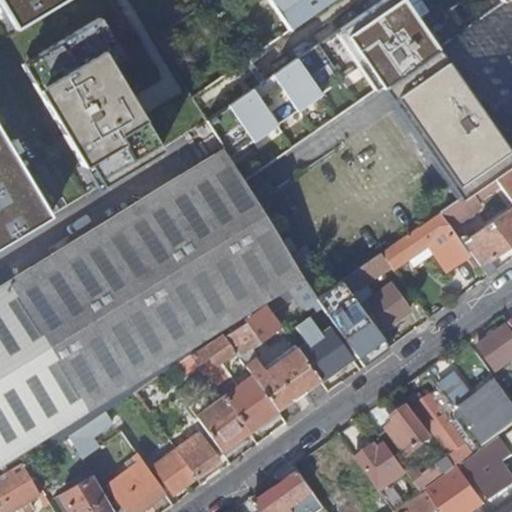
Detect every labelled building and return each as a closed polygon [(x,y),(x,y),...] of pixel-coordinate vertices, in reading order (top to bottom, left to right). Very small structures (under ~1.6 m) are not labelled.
[(77,6),(72,0),(0,0),(0,5),(23,41),(77,6)] [(264,0),(286,32),(334,0),(264,0)] [(393,111),(451,70),(422,29),(401,0),(389,0),(340,35),(378,92),(393,111)] [(401,0),(422,29),(464,0),(401,0)] [(511,13),(511,0),(497,0),(509,16),(511,13)] [(378,92),(340,35),(205,124),(222,149),(243,181),(378,92)] [(160,149),(91,41),(32,78),(101,186),(160,149)] [(451,70),(393,111),(456,199),(489,176),(503,167),(511,161),(451,70)] [(0,245),(51,216),(0,126),(0,245)] [(0,466),(302,279),(243,181),(222,149),(60,248),(0,285),(0,466)] [(496,187),(511,208),(511,178),(503,167),(489,176),(496,187)] [(438,212),(449,227),(474,209),(470,204),(496,187),(489,176),(456,199),(438,212)] [(458,240),(486,278),(495,271),(486,261),(511,242),(511,216),(507,210),(466,240),(464,236),(458,240)] [(389,267),(391,270),(426,245),(444,271),(466,256),(437,214),(415,230),(414,228),(378,253),(389,267)] [(365,284),(389,267),(378,253),(338,281),(349,295),(365,284)] [(357,360),(382,341),(377,334),(349,295),(338,281),(314,297),(313,298),(357,360)] [(349,295),(377,334),(408,311),(388,285),(373,296),(365,284),(349,295)] [(262,306),(220,335),(234,355),(236,356),(250,347),(278,327),(262,306)] [(511,359),(511,334),(506,327),(478,348),(495,372),(511,359)] [(295,350),(318,381),(350,358),(327,328),(316,336),(313,330),(306,335),(309,340),(295,350)] [(188,356),(196,366),(208,358),(215,368),(234,355),(220,335),(188,356)] [(236,356),(244,367),(253,361),(251,356),(254,354),(250,347),(236,356)] [(244,367),(276,412),(318,381),(295,350),(263,374),(253,361),(244,367)] [(187,407),(220,452),(276,412),(244,367),(236,356),(234,355),(215,368),(204,375),(223,398),(209,407),(201,397),(187,407)] [(188,356),(176,364),(183,375),(196,366),(188,356)] [(437,388),(446,400),(455,413),(460,420),(481,449),(500,435),(511,426),(511,402),(496,380),(460,406),(456,400),(466,393),(453,374),(436,387),(437,388)] [(154,378),(132,394),(146,412),(161,403),(160,401),(166,397),(154,378)] [(406,400),(456,467),(470,457),(449,428),(460,420),(455,413),(446,400),(437,388),(422,400),(416,392),(406,400)] [(406,455),(407,454),(429,438),(406,408),(392,419),(395,423),(387,430),(390,434),(406,455)] [(103,414),(68,437),(81,460),(89,454),(78,438),(96,426),(96,427),(107,420),(103,414)] [(511,426),(500,435),(502,438),(506,435),(511,444),(511,426)] [(373,447),(355,459),(379,490),(405,472),(382,440),(375,431),(366,438),(373,447)] [(174,450),(195,477),(217,461),(196,434),(174,450)] [(390,434),(382,440),(405,472),(406,473),(416,467),(407,454),(406,455),(390,434)] [(511,456),(500,440),(465,466),(489,501),(511,486),(511,477),(501,463),(511,456)] [(326,458),(366,511),(367,511),(378,504),(344,459),(347,457),(340,448),(326,458)] [(173,493),(195,477),(174,450),(152,466),(173,493)] [(123,511),(137,511),(164,493),(136,454),(131,457),(136,464),(105,485),(123,511)] [(0,511),(7,511),(44,492),(25,461),(0,475),(0,511)] [(406,473),(420,492),(426,488),(444,475),(437,464),(422,475),(416,467),(406,473)] [(455,470),(428,489),(429,491),(441,507),(444,511),(467,511),(480,504),(455,470)] [(300,474),(255,506),(259,511),(293,511),(292,510),(314,494),(300,474)] [(67,511),(113,511),(91,476),(58,496),(67,511)] [(394,511),(392,511),(406,511),(408,511),(405,506),(429,491),(428,489),(426,488),(420,492),(394,511)] [(408,511),(406,511),(432,511),(441,507),(429,491),(405,506),(408,511)] [(343,511),(361,511),(355,503),(343,511)]
